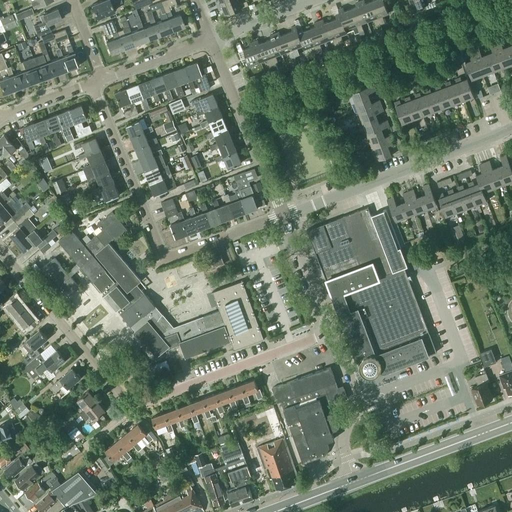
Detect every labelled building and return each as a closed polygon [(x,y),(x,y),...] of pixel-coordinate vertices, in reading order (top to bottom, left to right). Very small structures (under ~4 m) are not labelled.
[(113,6),(122,1),(121,0),(104,0),(92,5),(97,18),(115,11),(113,6)] [(152,3),(151,0),(139,0),(132,3),(134,10),(152,3)] [(164,6),(173,31),(186,26),(181,14),(173,17),(169,6),(177,3),(175,0),(167,0),(162,2),(164,6)] [(226,14),(249,5),(247,0),(239,4),(237,0),(230,0),(218,5),(219,10),(223,8),(226,14)] [(364,0),(362,0),(360,1),(367,20),(373,18),(376,26),(381,24),(372,1),(366,3),(364,0)] [(374,0),(372,1),(381,24),(385,22),(382,15),(389,12),(384,0),(374,0)] [(409,0),(411,4),(408,5),(409,10),(425,4),(427,9),(437,5),(435,0),(409,0)] [(361,23),(367,20),(360,1),(355,3),(357,7),(351,9),(359,32),(364,31),(361,23)] [(160,36),(173,31),(164,6),(159,8),(164,21),(156,24),(160,36)] [(16,14),(18,20),(33,14),(31,8),(16,14)] [(338,9),(340,13),(346,29),(346,28),(352,26),(355,34),(359,32),(351,9),(344,11),(343,8),(338,9)] [(58,9),(44,14),(39,16),(42,23),(38,24),(38,25),(33,27),(37,36),(42,35),(51,31),(48,24),(61,18),(58,9)] [(143,28),(148,40),(160,36),(156,24),(154,18),(151,11),(146,12),(149,20),(151,26),(143,28)] [(0,19),(0,20),(2,25),(17,19),(14,13),(0,19)] [(337,19),(330,21),(339,44),(344,42),(341,35),(347,32),(346,28),(346,29),(340,13),(335,15),(337,19)] [(138,30),(131,33),(135,45),(148,40),(143,28),(143,29),(138,15),(133,16),(138,30)] [(19,24),(17,19),(2,25),(5,31),(19,24)] [(323,19),(318,21),(326,40),(332,38),(335,46),(339,44),(330,21),(324,23),(323,19)] [(124,29),(126,35),(119,37),(123,49),(135,45),(131,33),(129,27),(126,20),(121,22),(124,29)] [(114,39),(106,42),(111,54),(123,49),(119,37),(113,21),(104,24),(103,25),(105,30),(106,29),(108,35),(112,34),(114,39)] [(315,27),(309,29),(318,52),(322,50),(319,43),(326,40),(318,21),(314,23),(315,27)] [(293,31),(287,33),(295,56),(300,55),(297,47),(303,45),(303,44),(297,29),(298,29),(296,25),(291,27),(293,31)] [(318,52),(309,29),(303,31),(302,27),(298,29),(297,29),(303,44),(303,45),(304,48),(311,46),(314,54),(318,52)] [(52,34),(54,38),(66,34),(64,29),(52,34)] [(279,32),(274,33),(282,53),(288,50),(291,58),(295,56),(287,33),(280,35),(279,32)] [(44,43),(54,39),(52,33),(42,37),(44,43)] [(271,39),(265,41),(274,64),(278,63),(275,55),(282,53),(274,33),(270,35),(271,39)] [(68,38),(66,34),(54,38),(56,43),(68,38)] [(27,40),(18,43),(22,54),(31,50),(27,40)] [(258,40),(253,41),(260,61),(267,58),(270,66),(274,64),(265,41),(259,44),(258,40)] [(511,64),(511,54),(509,46),(503,48),(500,40),(495,42),(505,67),(511,64)] [(43,55),(35,58),(38,66),(37,67),(42,79),(54,75),(49,62),(51,62),(43,41),(38,43),(43,55)] [(250,64),(260,61),(253,41),(249,43),(250,47),(244,49),(247,59),(243,61),(246,69),(251,67),(250,64)] [(505,67),(495,42),(490,44),(493,52),(487,54),(494,71),(505,67)] [(69,55),(63,57),(62,57),(67,70),(79,65),(75,53),(74,53),(71,45),(66,46),(69,55)] [(59,59),(51,62),(49,62),(54,75),(67,70),(62,57),(63,57),(60,48),(56,50),(59,59)] [(494,71),(487,54),(482,56),(479,48),(474,50),(483,75),(494,71)] [(483,75),(474,50),(468,52),(471,60),(465,62),(472,79),(483,75)] [(22,62),(26,70),(24,71),(29,84),(42,79),(37,67),(38,66),(35,58),(34,57),(22,61),(22,62)] [(8,60),(4,61),(4,62),(7,68),(10,67),(13,76),(12,76),(16,89),(29,84),(24,71),(26,70),(22,62),(18,64),(21,73),(14,75),(8,60)] [(0,83),(4,94),(16,89),(12,76),(13,76),(10,67),(7,68),(4,62),(0,63),(0,70),(6,69),(9,77),(0,80),(0,83)] [(199,62),(186,67),(191,79),(193,78),(200,76),(203,82),(198,84),(201,91),(210,88),(205,74),(204,74),(199,62)] [(197,90),(193,78),(191,79),(186,67),(175,71),(180,83),(181,83),(188,80),(193,92),(197,90)] [(175,71),(163,75),(168,88),(169,87),(177,84),(181,96),(185,94),(181,83),(180,83),(175,71)] [(163,75),(151,80),(156,92),(157,92),(165,89),(169,100),(174,99),(169,87),(168,88),(163,75)] [(455,79),(456,82),(457,82),(464,100),(474,96),(467,78),(461,80),(460,77),(455,79)] [(161,101),(157,92),(156,92),(151,80),(140,84),(144,96),(146,96),(153,93),(157,102),(161,101)] [(453,104),(464,100),(457,82),(456,82),(451,84),(450,81),(445,83),(446,86),(447,86),(453,104)] [(488,87),(490,94),(501,90),(498,83),(488,87)] [(140,84),(128,88),(133,101),(134,100),(141,97),(145,106),(144,106),(146,110),(151,108),(146,96),(144,96),(140,84)] [(355,103),(370,98),(368,93),(376,90),(374,84),(351,93),(355,103)] [(443,108),(453,104),(447,86),(446,86),(441,88),(440,85),(435,87),(436,90),(437,90),(443,108)] [(138,113),(134,100),(133,101),(128,88),(116,93),(121,105),(130,102),(132,109),(124,112),(126,118),(138,113)] [(425,91),(426,94),(426,93),(433,112),(443,108),(437,90),(436,90),(431,92),(430,89),(425,91)] [(423,116),(433,112),(426,93),(426,94),(421,95),(420,92),(415,94),(416,97),(423,116)] [(202,102),(205,108),(205,111),(219,105),(214,93),(201,98),(201,97),(192,101),(193,105),(202,102)] [(405,98),(406,101),(413,119),(423,116),(416,97),(411,99),(410,96),(405,98)] [(355,103),(358,113),(382,105),(379,99),(372,102),(370,98),(355,103)] [(169,103),(173,113),(185,109),(181,99),(169,103)] [(402,123),(413,119),(406,101),(401,103),(400,100),(394,102),(402,123)] [(74,122),(78,131),(77,132),(79,137),(92,132),(89,125),(84,127),(81,120),(87,118),(82,105),(71,109),(75,122),(74,122)] [(210,122),(223,117),(219,105),(205,111),(205,108),(196,112),(198,116),(207,113),(209,120),(210,122)] [(358,113),(362,124),(377,118),(376,113),(384,110),(382,105),(358,113)] [(166,106),(150,112),(152,116),(168,110),(166,106)] [(71,109),(59,114),(63,127),(68,141),(74,138),(72,133),(70,133),(67,125),(74,122),(75,122),(71,109)] [(55,130),(63,127),(59,114),(47,118),(52,131),(51,131),(56,145),(60,144),(55,130)] [(211,124),(214,132),(215,133),(228,128),(223,117),(210,122),(209,120),(201,123),(202,125),(203,127),(211,124)] [(47,118),(35,123),(40,135),(39,136),(44,150),(49,148),(43,134),(51,131),(52,131),(47,118)] [(152,126),(148,127),(144,118),(127,125),(132,137),(144,131),(145,133),(154,130),(152,126)] [(362,124),(366,134),(381,128),(389,125),(387,119),(379,122),(377,118),(362,124)] [(176,129),(173,120),(164,124),(167,132),(176,129)] [(31,138),(39,136),(40,135),(35,123),(23,127),(25,132),(28,139),(27,139),(30,149),(35,148),(31,138)] [(179,125),(182,133),(187,131),(184,123),(179,125)] [(233,140),(228,128),(215,133),(214,132),(206,135),(207,139),(216,135),(219,143),(220,145),(233,140)] [(366,134),(371,147),(391,140),(389,135),(385,137),(381,128),(366,134)] [(149,143),(150,145),(159,142),(157,137),(148,141),(145,133),(144,131),(132,137),(137,148),(149,143)] [(177,133),(171,135),(174,141),(180,139),(177,133)] [(0,147),(3,151),(3,152),(7,156),(16,148),(5,134),(0,138),(0,147)] [(84,146),(87,152),(88,154),(101,149),(96,137),(84,142),(83,141),(74,145),(76,149),(84,146)] [(221,147),(224,154),(224,156),(238,151),(233,140),(220,145),(219,143),(211,146),(212,150),(221,147)] [(391,140),(371,147),(377,161),(392,155),(388,146),(393,144),(391,140)] [(154,154),(155,156),(164,153),(162,149),(153,152),(150,145),(149,143),(137,148),(141,160),(154,154)] [(19,151),(27,160),(31,156),(24,147),(19,151)] [(84,158),(87,166),(92,164),(93,166),(106,161),(101,149),(88,154),(87,152),(79,156),(80,160),(84,158)] [(242,163),(238,151),(224,156),(224,154),(215,158),(217,162),(226,159),(229,168),(242,163)] [(154,154),(141,160),(146,171),(159,166),(159,168),(168,165),(167,160),(158,164),(155,156),(154,154)] [(498,166),(505,184),(511,181),(511,169),(506,154),(500,156),(503,164),(498,166)] [(187,155),(182,157),(187,168),(192,166),(187,155)] [(16,166),(11,160),(7,163),(12,169),(16,166)] [(484,162),(494,188),(505,184),(498,166),(493,168),(490,160),(484,162)] [(98,177),(110,172),(106,161),(93,166),(92,164),(87,166),(83,167),(88,179),(97,175),(98,177)] [(52,168),(50,162),(43,165),(45,171),(52,168)] [(483,192),(484,192),(494,188),(484,162),(479,164),(482,172),(476,175),(479,183),(479,182),(483,192)] [(146,171),(151,183),(164,178),(164,180),(173,176),(171,172),(168,165),(159,168),(159,166),(146,171)] [(98,179),(101,187),(102,189),(115,184),(110,172),(98,177),(97,175),(88,179),(90,183),(98,179)] [(245,172),(235,176),(236,180),(247,176),(245,172)] [(247,176),(236,180),(240,190),(251,186),(247,176)] [(7,177),(0,182),(0,187),(1,189),(10,182),(7,177)] [(42,179),(47,188),(52,186),(46,177),(42,179)] [(53,182),(57,193),(67,189),(62,178),(53,182)] [(164,178),(151,183),(156,195),(168,190),(168,191),(178,187),(176,183),(167,186),(164,180),(164,178)] [(197,178),(184,183),(186,189),(199,184),(197,178)] [(487,201),(484,192),(483,192),(479,182),(479,183),(474,184),(473,181),(468,183),(469,186),(476,205),(487,201)] [(438,207),(430,185),(429,183),(423,186),(426,194),(421,195),(427,211),(438,207)] [(102,189),(101,187),(93,190),(94,194),(103,191),(107,200),(120,195),(115,184),(102,189)] [(476,205),(469,186),(464,188),(463,185),(458,187),(459,190),(466,208),(476,205)] [(241,199),(246,212),(257,208),(253,195),(254,195),(251,186),(240,190),(243,199),(241,199)] [(0,190),(0,207),(12,198),(9,195),(8,196),(2,189),(0,190)] [(427,211),(421,195),(417,197),(414,189),(408,191),(417,214),(427,211)] [(466,208),(459,190),(454,192),(453,189),(448,191),(449,194),(456,212),(466,208)] [(194,190),(186,193),(188,199),(196,196),(194,190)] [(243,199),(240,190),(236,191),(236,193),(229,196),(231,203),(229,204),(234,216),(246,212),(241,199),(243,199)] [(401,203),(407,218),(417,214),(408,191),(403,193),(406,201),(401,203)] [(61,195),(65,204),(72,201),(68,192),(61,195)] [(456,212),(449,194),(444,196),(443,193),(438,195),(446,216),(456,212)] [(231,203),(229,196),(228,194),(224,196),(227,205),(220,207),(218,208),(222,221),(234,216),(229,204),(231,203)] [(407,218),(401,203),(396,205),(394,197),(388,199),(397,222),(407,218)] [(12,198),(0,207),(0,222),(1,224),(10,216),(14,221),(30,208),(31,207),(27,202),(17,210),(12,205),(15,202),(12,198)] [(174,203),(172,199),(162,203),(163,207),(174,203)] [(206,212),(211,225),(222,221),(218,208),(220,207),(216,199),(212,200),(215,209),(208,212),(206,212)] [(165,212),(176,208),(174,203),(163,207),(165,212)] [(195,216),(199,229),(211,225),(206,212),(208,212),(205,203),(200,205),(203,213),(196,216),(195,216)] [(183,221),(187,233),(199,229),(195,216),(196,216),(193,207),(189,209),(192,217),(185,220),(183,221)] [(404,267),(393,271),(368,207),(342,216),(336,219),(307,230),(321,266),(326,279),(333,297),(334,297),(340,314),(339,314),(358,364),(360,363),(360,365),(360,366),(360,367),(361,369),(361,370),(362,371),(363,372),(364,373),(365,374),(366,374),(368,375),(369,375),(370,375),(371,375),(373,375),(374,375),(375,374),(376,374),(378,373),(379,372),(379,374),(419,359),(418,357),(423,355),(424,357),(437,352),(430,333),(404,267)] [(10,235),(17,243),(34,229),(37,227),(28,217),(34,213),(30,208),(14,221),(20,228),(10,235)] [(165,212),(167,216),(177,213),(178,213),(176,208),(165,212)] [(71,230),(59,240),(78,262),(67,271),(55,257),(43,266),(68,296),(79,287),(70,275),(81,266),(109,243),(114,238),(116,240),(128,229),(112,211),(97,224),(102,230),(90,239),(84,245),(80,240),(71,230)] [(178,213),(177,213),(181,222),(171,225),(176,238),(187,233),(183,221),(185,220),(181,211),(178,213)] [(38,233),(34,229),(17,243),(24,251),(33,244),(35,245),(40,241),(36,235),(38,233)] [(53,229),(44,237),(48,242),(58,234),(53,229)] [(80,240),(84,245),(90,239),(86,235),(80,240)] [(444,242),(446,248),(454,245),(451,239),(444,242)] [(51,246),(48,242),(40,249),(43,253),(51,246)] [(140,281),(141,280),(109,243),(81,266),(102,292),(105,294),(103,296),(116,312),(117,310),(120,313),(135,331),(135,330),(156,356),(167,347),(169,348),(173,346),(175,345),(177,344),(181,343),(186,357),(223,343),(230,341),(230,340),(231,340),(234,349),(233,349),(234,350),(263,339),(264,339),(264,338),(262,332),(243,281),(243,280),(242,280),(242,281),(212,292),(213,292),(220,311),(204,317),(174,327),(144,292),(144,293),(136,283),(140,280),(140,281)] [(211,269),(224,264),(221,255),(208,260),(211,269)] [(281,266),(273,269),(280,292),(288,289),(281,266)] [(10,309),(15,316),(26,307),(16,296),(6,305),(5,306),(1,302),(0,302),(0,310),(5,307),(7,311),(10,309)] [(26,307),(15,316),(21,323),(19,325),(22,329),(18,332),(17,334),(20,338),(21,337),(22,337),(27,332),(24,328),(25,327),(35,319),(26,307)] [(23,358),(27,364),(40,353),(36,349),(47,338),(39,329),(27,339),(27,340),(23,344),(30,352),(23,358)] [(497,362),(492,349),(480,353),(485,366),(497,362)] [(40,353),(27,364),(24,367),(33,378),(49,367),(52,370),(65,359),(57,350),(45,360),(40,353)] [(170,370),(167,360),(147,367),(151,377),(170,370)] [(508,394),(511,392),(511,365),(510,360),(502,363),(505,372),(499,375),(504,388),(506,388),(508,394)] [(290,426),(303,463),(325,455),(329,447),(327,441),(334,439),(331,431),(337,429),(339,424),(339,419),(336,414),(331,412),(330,412),(327,405),(347,398),(344,389),(339,391),(330,367),(272,387),(277,402),(281,401),(289,423),(300,419),(302,422),(290,426)] [(68,388),(80,377),(73,368),(60,378),(61,379),(51,387),(55,392),(65,384),(68,388)] [(490,380),(492,380),(489,371),(478,375),(480,384),(474,386),(480,405),(496,400),(490,380)] [(258,389),(254,379),(242,384),(246,395),(247,394),(255,391),(258,400),(263,398),(260,389),(258,389)] [(250,402),(247,394),(246,395),(242,384),(229,388),(233,399),(234,399),(242,396),(245,404),(250,402)] [(237,407),(234,399),(233,399),(229,388),(216,393),(220,404),(221,404),(229,401),(232,409),(237,407)] [(76,408),(81,414),(97,400),(93,395),(94,394),(91,390),(89,391),(89,390),(77,400),(81,404),(76,408)] [(224,412),(221,404),(220,404),(216,393),(203,398),(207,409),(209,408),(216,405),(219,414),(224,412)] [(212,417),(209,408),(207,409),(203,398),(191,403),(195,413),(196,413),(203,410),(206,419),(212,417)] [(23,403),(20,399),(13,405),(15,410),(23,403)] [(90,415),(94,420),(106,410),(105,409),(106,408),(102,404),(101,405),(97,400),(81,414),(85,419),(90,415)] [(23,403),(15,410),(21,417),(29,410),(23,403)] [(199,422),(196,413),(195,413),(191,403),(178,407),(182,418),(183,417),(191,415),(194,423),(199,422)] [(187,426),(183,417),(182,418),(178,407),(165,412),(169,423),(170,422),(178,419),(181,428),(187,426)] [(173,431),(170,422),(169,423),(165,412),(152,417),(155,428),(165,424),(168,433),(173,431)] [(78,424),(70,415),(60,423),(68,432),(78,424)] [(147,432),(153,440),(156,437),(150,430),(151,429),(142,420),(138,423),(146,433),(147,432)] [(200,421),(199,422),(194,423),(194,424),(196,430),(202,428),(200,421)] [(146,433),(138,423),(127,432),(136,442),(137,441),(143,436),(149,443),(153,440),(147,432),(146,433)] [(7,443),(16,438),(12,433),(11,433),(8,428),(0,430),(0,440),(4,440),(7,443)] [(142,448),(137,441),(136,442),(127,432),(116,441),(125,451),(126,451),(133,445),(138,452),(142,448)] [(272,478),(276,490),(296,483),(294,477),(298,476),(285,437),(257,447),(264,469),(266,468),(270,479),(272,478)] [(251,479),(239,445),(237,440),(221,446),(223,451),(221,451),(226,465),(228,472),(232,471),(243,502),(253,498),(251,493),(247,481),(251,479)] [(80,450),(73,441),(58,452),(65,462),(80,450)] [(131,457),(126,451),(125,451),(116,441),(106,450),(109,454),(104,457),(110,466),(117,461),(115,459),(122,453),(127,460),(131,457)] [(23,453),(31,449),(24,442),(17,445),(9,452),(6,449),(0,453),(0,464),(1,466),(6,462),(7,464),(14,458),(13,457),(21,450),(23,453)] [(206,464),(202,452),(195,455),(199,467),(206,464)] [(36,462),(44,458),(41,453),(33,457),(36,462)] [(11,478),(32,460),(26,455),(21,459),(18,457),(5,468),(7,471),(6,472),(11,478)] [(179,473),(188,469),(183,459),(168,467),(170,470),(176,467),(179,473)] [(26,487),(40,474),(44,471),(36,462),(32,466),(31,465),(17,478),(18,479),(16,481),(22,488),(24,486),(26,487)] [(226,465),(215,469),(217,477),(224,474),(223,474),(224,474),(228,472),(226,465)] [(62,491),(57,495),(56,496),(65,507),(72,504),(73,505),(78,503),(82,511),(94,511),(87,499),(101,493),(80,469),(58,485),(62,491)] [(205,477),(214,505),(225,501),(220,487),(227,485),(224,474),(217,477),(215,469),(205,472),(207,476),(205,477)] [(33,500),(53,483),(59,478),(56,475),(53,470),(45,476),(26,492),(33,500)] [(228,472),(224,474),(227,481),(229,480),(231,487),(226,489),(229,498),(232,506),(243,502),(232,471),(228,472)] [(190,484),(163,498),(164,500),(154,506),(156,511),(202,511),(204,511),(190,484)] [(56,496),(57,495),(60,491),(57,487),(51,493),(49,492),(36,504),(37,506),(42,511),(44,511),(57,501),(54,498),(56,496)] [(156,511),(154,506),(151,500),(144,503),(147,509),(145,510),(143,506),(138,509),(139,511),(156,511)]
